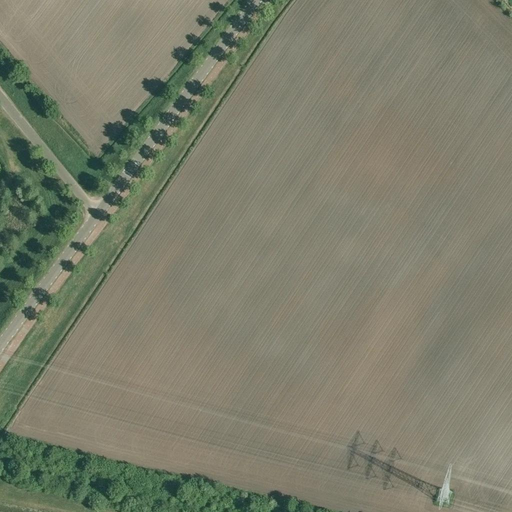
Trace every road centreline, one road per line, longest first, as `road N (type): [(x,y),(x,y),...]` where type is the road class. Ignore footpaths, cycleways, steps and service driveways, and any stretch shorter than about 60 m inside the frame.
road 1 (unclassified): [(96,214),(255,0)]
road 2 (unclassified): [(0,344),(96,214)]
road 3 (unclassified): [(96,214),(0,96)]
